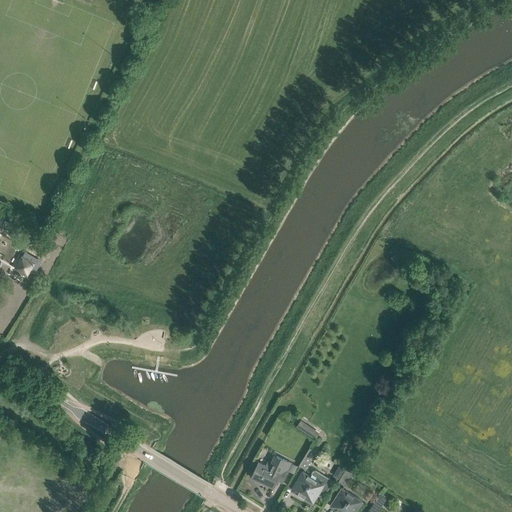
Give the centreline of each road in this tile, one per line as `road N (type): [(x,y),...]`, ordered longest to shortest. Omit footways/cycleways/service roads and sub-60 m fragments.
road 1 (track): [(485,0),(407,53),(347,116),(206,344),(183,353),(103,339),(49,361),(21,348),(0,359)]
road 2 (tertiary): [(242,511),(0,365)]
